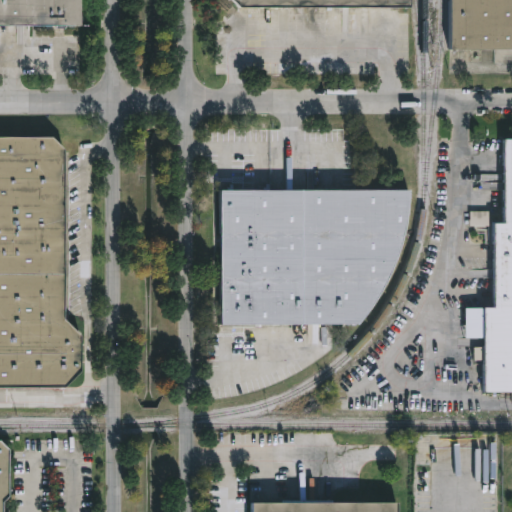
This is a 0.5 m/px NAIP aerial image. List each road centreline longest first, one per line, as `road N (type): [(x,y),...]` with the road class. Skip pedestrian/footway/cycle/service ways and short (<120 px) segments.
road 1 (tertiary): [(114,0),(116,511)]
road 2 (tertiary): [(189,511),(187,0)]
road 3 (residential): [(114,106),(511,110)]
